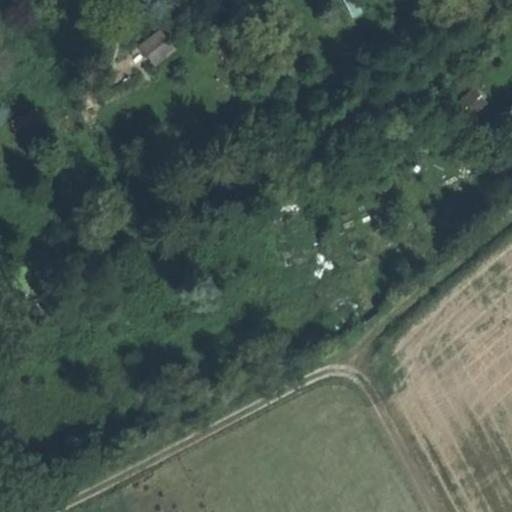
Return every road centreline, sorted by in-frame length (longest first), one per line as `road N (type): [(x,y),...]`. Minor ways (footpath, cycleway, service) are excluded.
road 1 (track): [(511,214),(388,318),(348,369),(60,511)]
road 2 (track): [(432,511),(348,369)]
